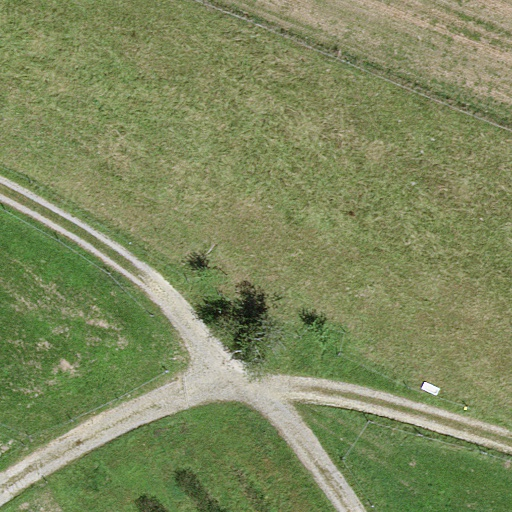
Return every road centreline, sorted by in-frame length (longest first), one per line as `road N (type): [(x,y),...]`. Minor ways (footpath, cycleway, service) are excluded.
road 1 (track): [(335,511),(287,437),(225,381),(180,321),(115,263),(0,205)]
road 2 (track): [(0,485),(166,395),(225,381)]
